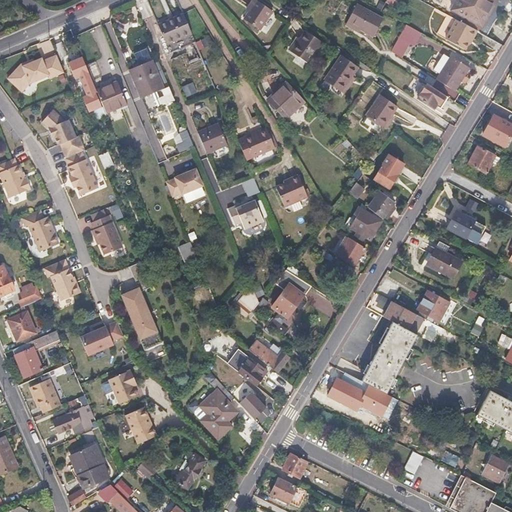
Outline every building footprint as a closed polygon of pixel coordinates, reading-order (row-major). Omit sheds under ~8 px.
[(257,0),(253,7),(256,9),(248,21),(263,31),(276,12),(259,0),(257,0)] [(507,0),(458,0),(453,9),(483,26),(480,32),(487,36),(507,0)] [(383,18),(356,3),(346,20),(360,28),(372,36),(383,18)] [(187,12),(162,23),(170,43),(195,32),(187,12)] [(346,20),(344,24),(358,32),(360,28),(346,20)] [(479,32),(459,20),(448,40),(467,50),(470,44),(474,38),(476,39),(479,32)] [(422,32),(408,24),(393,50),(402,56),(411,43),(414,45),(422,32)] [(308,30),(302,39),(294,50),(310,62),(324,42),(308,30)] [(302,39),(298,36),(290,47),(294,50),(302,39)] [(441,73),(438,78),(456,90),(462,80),(465,75),(471,67),(453,55),(452,57),(445,53),(435,69),(441,73)] [(21,63),(8,78),(22,91),(30,82),(48,75),(49,78),(64,71),(57,54),(43,60),(41,58),(34,61),(22,65),(21,63)] [(360,67),(344,55),(327,79),(344,91),(353,78),(360,67)] [(72,73),(78,70),(89,95),(97,91),(83,58),(68,64),(72,73)] [(152,61),(130,70),(141,96),(154,91),(154,93),(160,106),(162,106),(166,104),(176,100),(169,85),(163,69),(157,72),(152,61)] [(356,80),(353,78),(344,91),(346,93),(356,80)] [(120,82),(98,91),(107,112),(129,103),(120,82)] [(285,120),(304,104),(286,82),(267,99),(285,120)] [(445,95),(427,83),(418,98),(434,108),(438,102),(440,103),(445,95)] [(154,93),(143,97),(148,111),(160,106),(154,93)] [(101,98),(91,100),(95,118),(105,116),(101,98)] [(397,110),(380,98),(366,119),(383,130),(391,119),(397,110)] [(138,149),(151,144),(158,162),(165,159),(143,101),(137,103),(145,125),(131,130),(138,149)] [(498,105),(494,112),(508,120),(511,113),(498,105)] [(41,121),(47,127),(50,126),(54,135),(57,143),(60,142),(65,156),(81,150),(84,148),(78,134),(75,135),(68,118),(64,119),(52,108),(41,121)] [(509,124),(493,115),(483,134),(499,143),(509,124)] [(394,121),(391,119),(383,130),(386,133),(394,121)] [(214,128),(202,134),(210,153),(231,144),(221,123),(213,126),(214,128)] [(261,133),(248,139),(255,157),(277,147),(269,127),(260,131),(261,133)] [(181,133),(185,142),(186,142),(191,139),(187,130),(181,133)] [(261,133),(260,131),(247,136),(248,139),(261,133)] [(495,155),(477,145),(468,163),(486,172),(495,155)] [(68,165),(67,165),(71,174),(70,175),(74,185),(76,184),(79,193),(97,186),(85,157),(84,158),(81,150),(65,156),(68,165)] [(100,153),(104,168),(113,165),(109,151),(100,153)] [(409,166),(388,154),(374,179),(394,190),(409,166)] [(18,165),(0,172),(0,175),(10,198),(30,189),(26,178),(24,179),(18,165)] [(177,178),(167,181),(174,196),(183,193),(183,194),(204,185),(197,168),(176,177),(177,178)] [(373,182),(363,174),(348,192),(357,199),(369,184),(371,185),(373,182)] [(290,184),(281,188),(288,207),(311,197),(303,176),(296,179),(297,181),(290,184)] [(394,203),(380,193),(369,209),(382,219),(394,203)] [(247,201),(230,208),(237,224),(244,221),(246,227),(265,219),(256,199),(248,203),(247,201)] [(478,203),(471,199),(467,207),(475,211),(478,203)] [(356,216),(360,218),(353,230),(359,234),(357,237),(365,242),(368,238),(374,242),(385,224),(360,209),(356,216)] [(26,227),(29,226),(40,252),(59,244),(47,217),(43,219),(40,210),(22,218),(26,227)] [(475,221),(457,212),(447,229),(465,239),(475,221)] [(93,228),(91,228),(95,238),(97,237),(99,242),(104,252),(122,245),(108,213),(90,221),(93,228)] [(366,247),(349,238),(339,256),(355,266),(366,247)] [(447,246),(438,241),(434,248),(444,253),(447,246)] [(191,242),(183,246),(192,270),(201,266),(191,242)] [(444,253),(434,248),(426,263),(444,273),(443,275),(452,279),(461,262),(444,253)] [(334,256),(323,250),(319,257),(330,263),(334,256)] [(48,278),(51,277),(61,301),(81,293),(76,282),(75,283),(73,278),(65,260),(44,269),(48,278)] [(131,290),(121,294),(144,350),(162,342),(141,291),(154,285),(143,260),(130,266),(138,285),(139,287),(131,290)] [(0,296),(15,290),(7,273),(6,274),(3,266),(0,266),(0,296)] [(276,284),(284,290),(274,305),(280,309),(279,312),(287,317),(307,287),(285,271),(276,284)] [(36,285),(34,281),(21,286),(23,291),(36,285)] [(23,291),(21,292),(24,299),(20,300),(23,307),(25,306),(42,298),(36,285),(23,291)] [(259,302),(253,287),(234,310),(246,319),(253,310),(259,302)] [(438,297),(426,291),(416,310),(428,316),(438,297)] [(449,303),(438,297),(428,316),(439,322),(449,303)] [(415,313),(392,301),(383,317),(392,322),(407,330),(415,313)] [(12,318),(8,320),(17,342),(37,333),(25,306),(23,307),(10,313),(12,318)] [(255,312),(253,310),(246,319),(248,320),(255,312)] [(124,336),(118,321),(80,337),(88,355),(114,344),(112,341),(124,336)] [(429,321),(426,327),(439,333),(442,328),(429,321)] [(407,330),(392,322),(361,380),(387,393),(417,335),(407,330)] [(56,330),(12,350),(24,376),(41,368),(34,351),(60,339),(57,330),(56,330)] [(257,343),(250,351),(281,375),(289,365),(271,351),(271,352),(265,347),(264,348),(257,343)] [(275,345),(271,351),(289,365),(293,359),(275,345)] [(243,353),(231,367),(257,387),(269,373),(243,353)] [(130,370),(108,379),(113,389),(119,404),(137,396),(133,386),(131,382),(135,381),(130,370)] [(49,378),(30,387),(38,406),(40,406),(43,412),(61,405),(49,378)] [(214,390),(201,403),(209,412),(200,421),(217,439),(232,424),(226,418),(235,408),(230,403),(235,398),(216,378),(209,385),(214,390)] [(337,378),(331,391),(349,401),(347,404),(359,410),(368,394),(370,395),(374,388),(359,380),(355,388),(337,378)] [(113,389),(108,379),(102,382),(106,392),(113,389)] [(511,402),(488,390),(475,415),(511,434),(511,402)] [(257,421),(268,409),(253,393),(241,404),(257,421)] [(67,412),(67,413),(53,419),(59,431),(72,426),(75,432),(91,425),(89,419),(94,417),(85,394),(79,397),(81,402),(83,405),(67,412)] [(79,397),(68,402),(70,407),(81,402),(79,397)] [(144,408),(125,415),(138,444),(156,436),(144,408)] [(5,436),(0,438),(0,474),(18,466),(5,436)] [(95,446),(71,456),(84,487),(108,477),(95,446)] [(422,455),(411,450),(403,467),(414,472),(422,455)] [(205,460),(193,453),(176,483),(188,490),(205,460)] [(308,461),(291,453),(283,469),(300,477),(308,461)] [(491,454),(483,471),(499,479),(507,463),(491,454)] [(145,461),(139,467),(151,477),(157,471),(145,461)] [(499,479),(483,471),(482,475),(498,483),(499,479)] [(511,511),(511,509),(507,507),(505,510),(493,504),(498,494),(464,477),(452,502),(448,509),(454,511),(511,511)] [(296,485),(283,478),(275,496),(290,503),(293,497),(296,498),(299,492),(296,491),(298,486),(296,485)] [(110,499),(122,511),(139,511),(112,483),(98,493),(107,502),(110,499)] [(81,489),(68,497),(73,505),(86,497),(81,489)]
